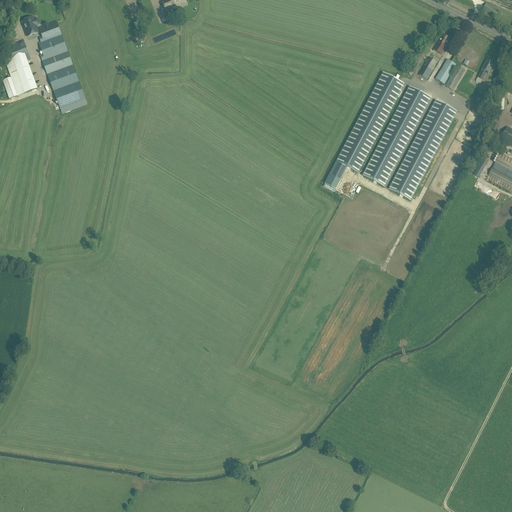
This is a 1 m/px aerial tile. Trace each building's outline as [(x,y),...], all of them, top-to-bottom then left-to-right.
[(184,0),(166,0),(162,2),(166,12),(186,4),(184,0)] [(486,4),(483,9),(495,18),(498,13),(486,4)] [(160,28),(161,32),(166,31),(163,17),(150,20),(152,30),(160,28)] [(34,21),(33,18),(22,22),(24,27),(25,29),(27,37),(39,33),(36,26),(39,25),(37,20),(34,21)] [(41,30),(39,30),(42,38),(39,39),(41,43),(39,44),(43,55),(41,56),(48,75),(60,110),(86,100),(73,66),(57,23),(41,30)] [(419,52),(406,74),(411,78),(430,47),(432,48),(437,39),(431,35),(420,53),(419,52)] [(440,39),(433,51),(442,56),(447,47),(446,46),(450,40),(443,36),(441,40),(440,39)] [(173,54),(173,41),(145,40),(144,54),(143,54),(143,71),(172,72),(172,57),(164,57),(164,54),(173,54)] [(14,66),(7,68),(11,78),(2,81),(9,99),(37,90),(27,61),(31,60),(24,41),(15,45),(14,41),(7,44),(14,66)] [(429,58),(419,75),(427,80),(437,63),(429,58)] [(447,60),(435,80),(444,85),(456,66),(447,60)] [(481,71),(477,78),(482,81),(486,74),(488,75),(494,64),(487,60),(482,70),(481,72),(481,71)] [(446,86),(445,87),(453,91),(465,71),(457,67),(447,83),(446,86)] [(405,85),(383,73),(336,162),(358,174),(405,85)] [(473,86),(476,79),(465,74),(460,82),(467,85),(468,83),(473,86)] [(490,86),(479,112),(483,113),(487,105),(488,106),(493,93),(494,93),(496,89),(490,86)] [(431,99),(409,87),(362,176),(384,188),(431,99)] [(496,99),(495,110),(499,111),(506,112),(507,100),(496,99)] [(457,113),(435,101),(389,190),(410,201),(457,113)] [(511,129),(508,127),(501,139),(511,145),(511,129)] [(511,165),(498,158),(494,165),(511,174),(511,165)] [(484,159),(474,175),(478,178),(488,162),(484,159)] [(511,178),(493,169),(489,176),(511,187),(511,178)] [(493,187),(495,183),(485,178),(485,177),(482,175),(480,178),(480,177),(478,180),(493,187)] [(353,184),(325,230),(346,243),(373,196),(353,184)] [(378,199),(350,245),(371,257),(398,211),(378,199)]
